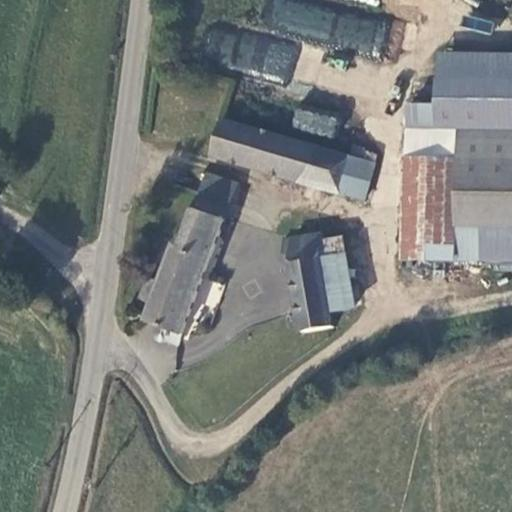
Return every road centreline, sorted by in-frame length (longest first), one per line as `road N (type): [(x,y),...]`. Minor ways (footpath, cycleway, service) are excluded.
road 1 (tertiary): [(139,0),(107,285)]
road 2 (tertiary): [(107,285),(63,511)]
road 3 (unclassified): [(0,218),(107,285)]
